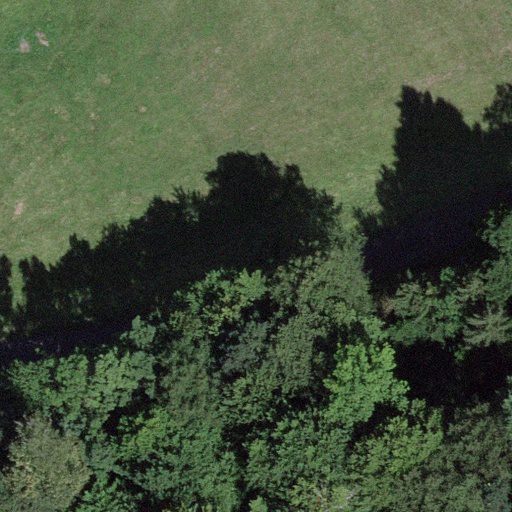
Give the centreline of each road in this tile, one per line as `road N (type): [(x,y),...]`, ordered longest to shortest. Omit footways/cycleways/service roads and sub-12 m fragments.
road 1 (residential): [(0,355),(118,348),(511,198)]
road 2 (track): [(118,348),(0,427)]
